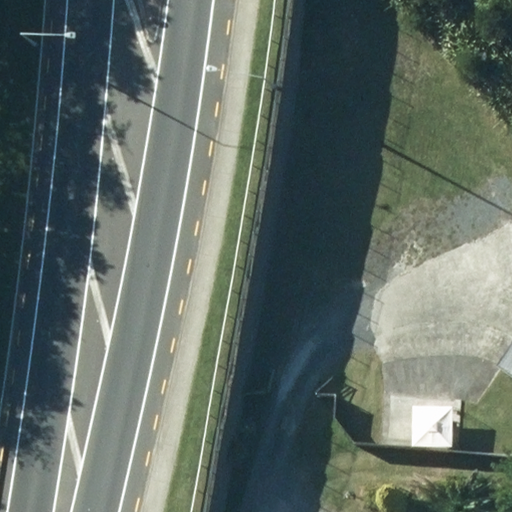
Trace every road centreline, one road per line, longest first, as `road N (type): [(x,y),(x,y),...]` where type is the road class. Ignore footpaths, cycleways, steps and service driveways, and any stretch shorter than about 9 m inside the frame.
road 1 (primary): [(189,0),(87,511)]
road 2 (primary): [(19,511),(57,286),(83,0)]
road 3 (residential): [(260,511),(291,349)]
